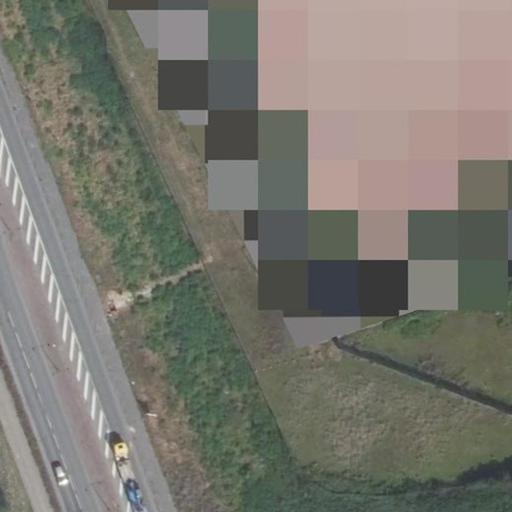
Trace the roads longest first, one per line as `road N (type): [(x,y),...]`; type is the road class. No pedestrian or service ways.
road 1 (secondary): [(151,511),(0,106)]
road 2 (secondary): [(0,278),(85,511)]
